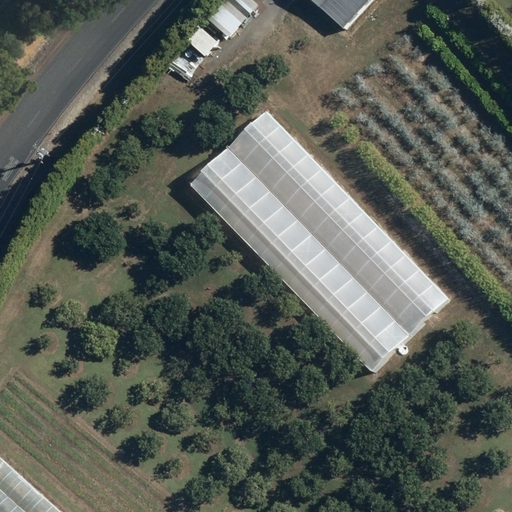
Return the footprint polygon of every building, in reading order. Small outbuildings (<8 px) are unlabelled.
[(268,0),(243,0),(221,26),(228,32),(225,36),(231,41),(236,35),(238,37),(270,1),(268,0)] [(324,0),(353,27),(377,0),(324,0)] [(214,33),(189,61),(198,69),(217,48),(218,49),(224,43),(214,33)] [(275,110),(198,184),(380,373),(457,299),(275,110)] [(0,465),(0,511),(71,511),(9,455),(0,465)]
